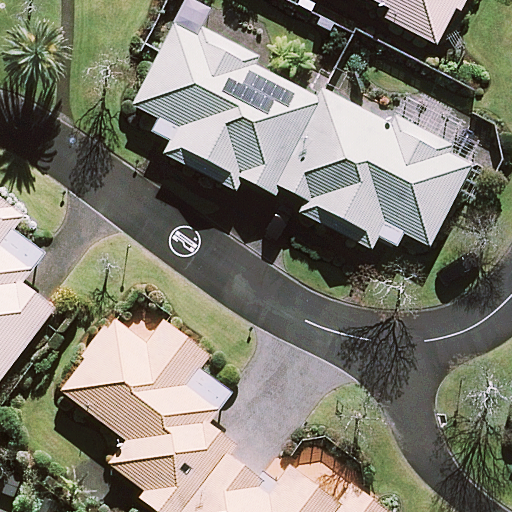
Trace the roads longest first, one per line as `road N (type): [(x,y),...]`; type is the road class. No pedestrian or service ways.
road 1 (unclassified): [(0,125),(62,153),(238,285),(321,327),(410,352)]
road 2 (unclassified): [(410,352),(415,410),(434,461),(488,511)]
